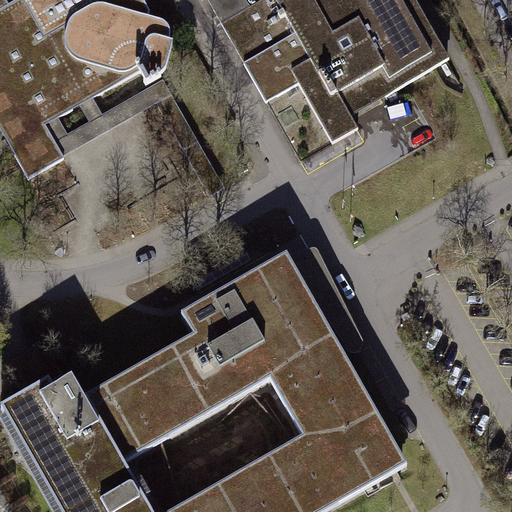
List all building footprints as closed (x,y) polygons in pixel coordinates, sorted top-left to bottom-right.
[(0,0),(0,131),(27,179),(63,159),(44,126),(143,75),(153,91),(169,83),(167,78),(170,71),(178,47),(168,43),(170,35),(169,31),(166,27),(161,24),(150,20),(151,12),(143,0),(0,0)] [(209,0),(222,23),(263,0),(209,0)] [(413,0),(263,0),(222,23),(266,101),(297,84),(332,146),(359,131),(352,117),(449,63),(413,0)] [(289,237),(307,260),(323,246),(305,224),(289,237)] [(83,402),(72,383),(42,400),(37,392),(2,412),(59,511),(332,511),(408,470),(287,258),(182,318),(194,340),(83,402)]
